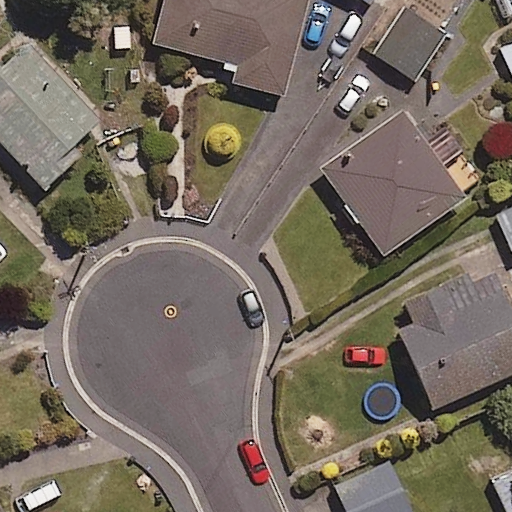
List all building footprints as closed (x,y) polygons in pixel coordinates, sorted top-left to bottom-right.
[(166,0),(155,43),(238,64),(233,82),(284,94),(307,0),(166,0)] [(447,38),(405,6),(371,49),(414,81),(447,38)] [(0,139),(45,188),(84,152),(78,145),(104,121),(29,41),(1,66),(0,65),(0,139)] [(511,43),(501,48),(511,72),(511,43)] [(464,197),(403,113),(323,170),(384,254),(464,197)] [(511,210),(499,216),(511,249),(511,210)] [(511,372),(511,311),(491,262),(390,306),(434,406),(511,372)] [(411,511),(387,461),(334,486),(346,511),(411,511)]
